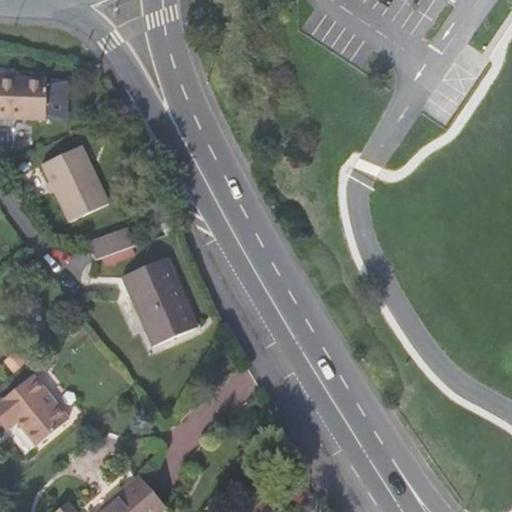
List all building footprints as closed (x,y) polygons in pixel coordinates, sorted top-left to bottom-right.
[(43,115),(43,89),(44,78),(16,78),(0,77),(0,118),(43,119),(43,115)] [(59,90),(43,89),(43,115),(59,115),(59,90)] [(107,201),(81,142),(41,160),(67,218),(107,201)] [(130,223),(90,238),(96,255),(136,241),(130,223)] [(166,254),(124,273),(155,343),(198,322),(166,254)] [(32,373),(0,398),(0,412),(7,422),(16,415),(36,441),(67,416),(32,373)] [(102,511),(159,511),(165,507),(140,478),(102,511)]
